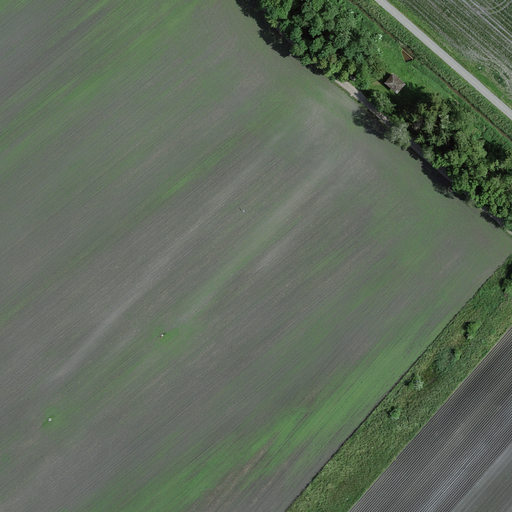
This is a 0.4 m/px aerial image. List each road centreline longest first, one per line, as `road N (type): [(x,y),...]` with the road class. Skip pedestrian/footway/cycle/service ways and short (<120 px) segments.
road 1 (track): [(262,0),(276,23),(511,229)]
road 2 (track): [(381,0),(511,113)]
